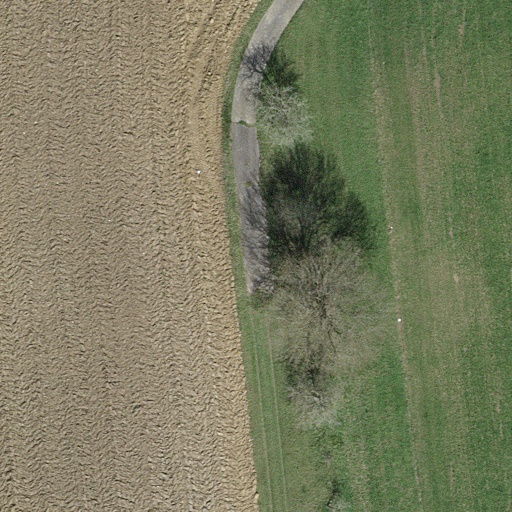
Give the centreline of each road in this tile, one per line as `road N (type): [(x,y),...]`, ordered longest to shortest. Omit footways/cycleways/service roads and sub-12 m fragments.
road 1 (track): [(256,293),(244,98),(288,0)]
road 2 (track): [(256,293),(274,511)]
